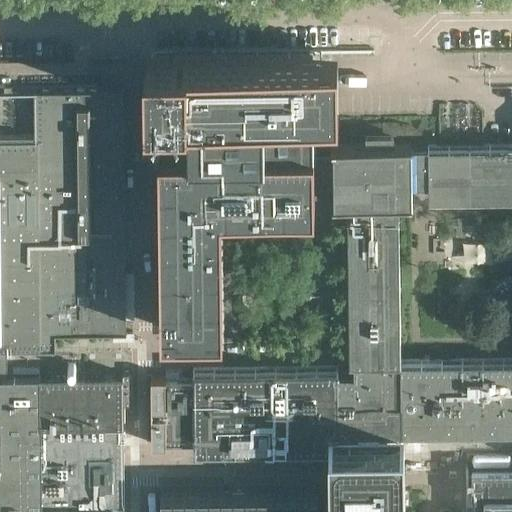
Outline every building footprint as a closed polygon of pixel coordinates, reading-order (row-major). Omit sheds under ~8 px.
[(314,204),(314,190),(314,150),(314,142),(313,142),(312,106),(338,106),(338,50),(333,50),(325,50),(317,50),(308,50),(225,51),(147,52),(147,59),(148,108),(159,108),(160,144),(158,144),(161,328),(223,327),(221,205),(314,204)] [(124,331),(122,113),(121,88),(108,88),(91,89),(36,89),(36,134),(0,134),(0,348),(55,348),(55,332),(124,331)] [(511,143),(483,144),(438,145),(428,145),(428,146),(412,147),(412,141),(394,141),(394,131),(366,131),(366,142),(329,142),(329,144),(333,144),(333,150),(314,150),(314,190),(333,190),(333,199),(330,199),(330,201),(351,201),(352,217),(347,217),(349,362),(353,362),(353,373),(337,373),(337,367),(193,368),(193,378),(163,378),(164,441),(193,440),(193,450),(330,448),(330,430),(337,431),(402,430),(511,429),(511,143)] [(132,436),(132,374),(123,374),(123,373),(0,374),(0,511),(112,511),(113,504),(124,504),(123,436),(132,436)] [(163,376),(151,376),(151,406),(157,406),(164,406),(163,378),(163,376)] [(157,413),(151,413),(151,424),(151,444),(164,443),(164,442),(164,413),(157,413)] [(337,431),(330,430),(330,448),(330,462),(330,511),(403,511),(402,461),(402,430),(337,431)] [(511,511),(511,467),(475,468),(475,474),(467,474),(467,511),(511,511)] [(317,511),(317,488),(161,489),(160,511),(317,511)]
